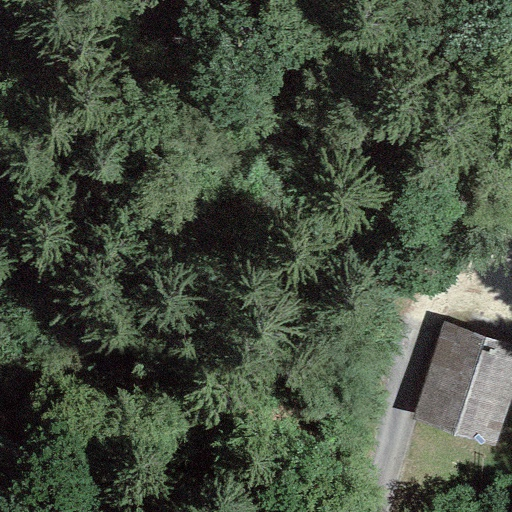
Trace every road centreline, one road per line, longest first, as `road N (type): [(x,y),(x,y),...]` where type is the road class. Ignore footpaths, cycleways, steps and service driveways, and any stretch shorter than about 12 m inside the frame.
road 1 (track): [(511,68),(475,102),(416,334)]
road 2 (track): [(370,511),(416,334)]
